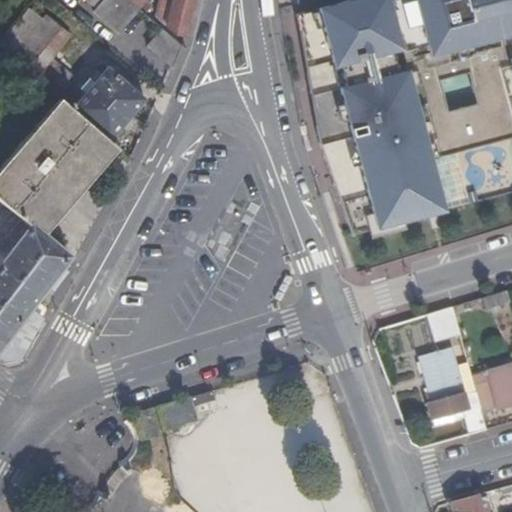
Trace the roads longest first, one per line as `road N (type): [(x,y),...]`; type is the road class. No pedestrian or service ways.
road 1 (secondary): [(89,384),(329,311)]
road 2 (tertiary): [(172,136),(77,332)]
road 3 (secondary): [(329,311),(511,256)]
road 4 (residential): [(329,311),(396,486)]
road 5 (tertiary): [(329,311),(269,154)]
road 6 (tertiary): [(269,154),(251,0)]
road 7 (tertiary): [(215,0),(172,136)]
road 8 (residential): [(396,486),(511,453)]
